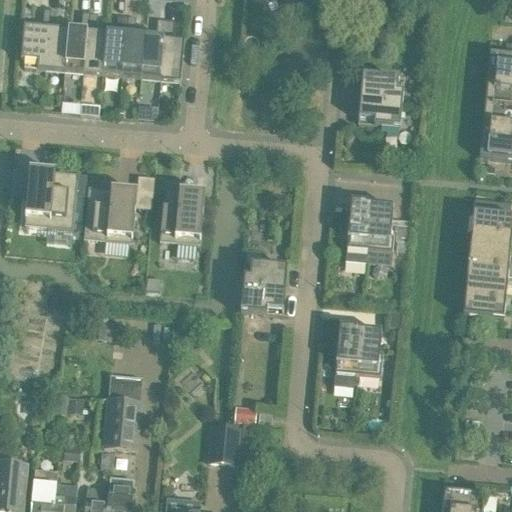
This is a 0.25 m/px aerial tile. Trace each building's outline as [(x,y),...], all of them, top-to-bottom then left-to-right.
[(24,73),(45,75),(49,32),(50,28),(51,14),(44,13),(42,31),(24,30),(21,63),(25,64),(24,73)] [(83,17),(81,31),(88,32),(89,17),(83,17)] [(89,17),(88,32),(96,33),(98,18),(89,17)] [(128,21),(118,20),(116,34),(126,35),(128,21)] [(136,22),(128,21),(126,35),(135,36),(136,22)] [(156,38),(164,39),(166,24),(157,24),(156,38)] [(166,24),(164,39),(173,40),(174,25),(166,24)] [(45,75),(64,76),(68,34),(56,32),(49,32),(45,75)] [(64,76),(84,78),(88,35),(68,34),(64,76)] [(84,78),(103,80),(107,37),(88,35),(84,78)] [(103,80),(122,82),(126,39),(116,38),(107,37),(103,80)] [(122,82),(141,84),(145,41),(134,40),(126,39),(122,82)] [(141,84),(160,85),(164,42),(145,41),(141,84)] [(164,42),(160,85),(180,87),(184,44),(164,42)] [(490,58),(487,84),(511,86),(511,59),(490,58)] [(363,80),(360,104),(402,108),(404,84),(363,80)] [(511,86),(487,84),(484,109),(511,112),(511,86)] [(402,108),(360,104),(358,129),(400,133),(402,108)] [(511,112),(484,109),(482,135),(511,138),(511,112)] [(511,138),(482,135),(479,161),(479,162),(511,165),(511,138)] [(45,180),(44,193),(29,192),(26,222),(42,224),(43,220),(67,222),(70,183),(45,180)] [(78,180),(77,192),(76,201),(84,201),(86,180),(78,180)] [(136,199),(135,212),(136,212),(151,214),(153,198),(136,196),(136,199)] [(180,209),(164,208),(162,238),(178,239),(178,236),(202,238),(206,198),(181,196),(180,209)] [(136,212),(135,212),(136,199),(112,197),(111,210),(96,209),(93,239),(109,241),(110,237),(134,239),(136,212)] [(345,265),(366,267),(372,209),(350,207),(345,265)] [(372,209),(366,267),(391,270),(394,236),(391,235),(393,211),(372,209)] [(473,218),(471,236),(511,239),(511,221),(473,218)] [(394,245),(408,246),(409,231),(396,229),(394,245)] [(511,239),(471,236),(469,252),(510,256),(511,248),(511,247),(511,239)] [(469,252),(468,269),(511,273),(511,265),(509,265),(510,256),(469,252)] [(245,268),(243,292),(285,296),(287,271),(245,268)] [(511,273),(468,269),(466,286),(507,290),(508,281),(511,281),(511,273)] [(464,302),(511,307),(511,299),(506,298),(507,290),(466,286),(464,302)] [(285,296),(243,292),(241,317),(283,321),(285,296)] [(511,309),(511,307),(464,302),(462,320),(463,320),(503,324),(504,314),(511,315),(511,309)] [(98,343),(114,345),(115,333),(99,332),(98,343)] [(356,380),(360,334),(339,332),(334,390),(354,392),(356,380)] [(381,336),(360,334),(356,380),(380,382),(382,360),(379,360),(381,336)] [(104,451),(135,454),(140,407),(108,404),(104,451)] [(236,412),(235,426),(255,428),(256,414),(236,412)] [(272,418),(259,416),(258,428),(271,429),(272,418)] [(208,467),(236,470),(239,434),(217,432),(212,431),(208,467)] [(63,464),(79,466),(81,453),(65,451),(63,464)] [(0,511),(27,511),(28,500),(24,500),(27,470),(0,467),(0,511)] [(27,511),(54,511),(57,485),(56,485),(57,476),(35,474),(32,500),(28,500),(27,511)] [(57,481),(57,485),(54,511),(74,511),(77,491),(59,489),(60,482),(57,481)] [(111,484),(110,490),(108,511),(130,511),(132,486),(111,484)] [(85,511),(108,511),(110,490),(105,490),(105,494),(88,492),(85,511)] [(444,496),(442,511),(483,511),(485,499),(445,495),(444,496)]
